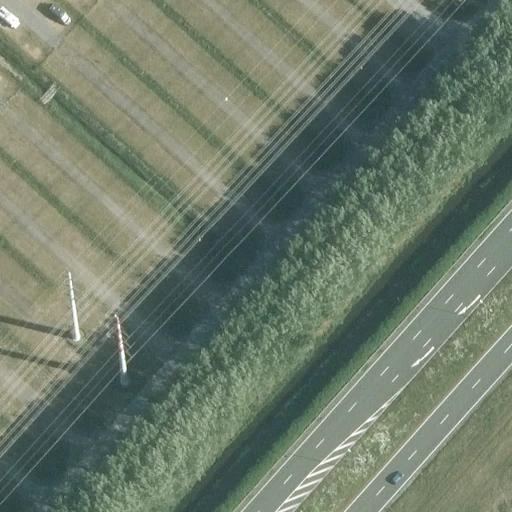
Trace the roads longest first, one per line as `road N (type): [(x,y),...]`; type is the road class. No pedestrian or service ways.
road 1 (trunk): [(511,237),(266,511)]
road 2 (trunk): [(370,511),(511,354)]
